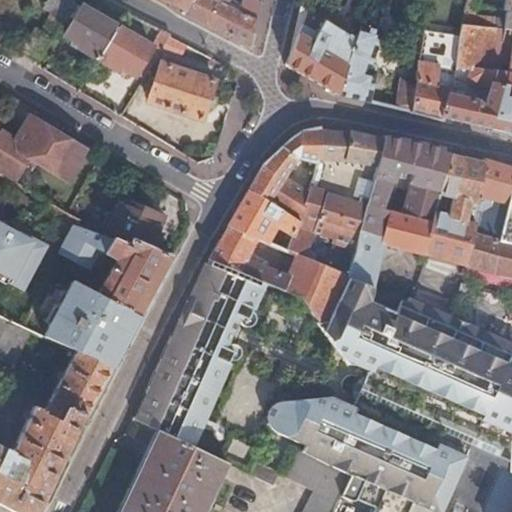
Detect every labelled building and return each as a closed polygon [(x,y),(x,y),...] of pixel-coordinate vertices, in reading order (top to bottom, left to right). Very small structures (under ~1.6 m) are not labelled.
[(65,14),(73,1),(73,0),(47,0),(43,8),(52,13),(41,32),(34,28),(19,55),(35,64),(65,14)] [(204,24),(249,47),(255,20),(259,2),(254,0),(242,0),(238,11),(227,4),(228,0),(163,0),(181,9),(180,12),(204,24)] [(347,15),(321,0),(300,0),(294,28),(290,49),(283,64),(335,94),(347,60),(355,39),(339,30),(347,15)] [(430,0),(415,82),(409,113),(425,116),(438,118),(439,117),(444,87),(445,80),(448,64),(453,38),(458,14),(460,0),(430,0)] [(448,64),(492,72),(493,70),(498,51),(491,50),(495,29),(489,28),(493,8),(486,7),(487,4),(480,2),(480,0),(460,0),(458,14),(453,38),(448,64)] [(511,0),(504,0),(503,11),(501,21),(500,24),(500,29),(511,32),(511,31),(511,0)] [(78,45),(97,57),(115,25),(73,1),(65,14),(73,19),(64,33),(79,43),(78,45)] [(347,60),(335,94),(335,95),(367,102),(375,71),(373,70),(374,65),(369,64),(380,33),(375,31),(384,9),(367,3),(355,39),(347,60)] [(119,66),(133,74),(138,65),(146,70),(157,51),(115,25),(97,57),(117,69),(119,66)] [(147,100),(200,117),(213,79),(159,62),(147,100)] [(511,97),(501,95),(503,86),(489,83),(492,72),(448,64),(445,80),(486,89),(483,106),(476,101),(468,100),(470,92),(444,87),(439,117),(464,122),(486,127),(511,132),(511,97)] [(511,74),(504,73),(493,70),(492,72),(489,83),(503,86),(501,95),(511,97),(511,74)] [(399,79),(395,109),(409,113),(415,82),(399,79)] [(122,117),(137,126),(150,105),(134,95),(122,117)] [(0,131),(0,173),(13,180),(27,157),(65,180),(84,150),(28,116),(14,140),(0,131)] [(316,164),(317,132),(318,129),(300,132),(287,141),(281,147),(260,166),(247,189),(247,190),(228,225),(256,236),(267,241),(274,225),(292,233),(295,225),(297,219),(307,191),(282,177),(295,158),(316,164)] [(351,250),(355,231),(354,231),(365,197),(371,178),(373,169),(383,139),(381,139),(375,138),(365,136),(346,132),(346,134),(317,132),(316,164),(316,169),(310,185),(307,191),(297,219),(295,225),(310,232),(301,255),(347,274),(351,250)] [(387,211),(397,213),(428,221),(431,210),(436,192),(447,152),(441,151),(442,146),(414,141),(382,135),(381,139),(383,139),(373,169),(371,178),(365,197),(354,231),(355,231),(377,238),(387,211)] [(482,162),(481,161),(478,161),(447,152),(436,192),(449,196),(448,200),(443,199),(441,207),(446,209),(444,214),(431,210),(428,221),(418,253),(460,264),(468,232),(471,222),(475,191),(482,162)] [(490,272),(511,276),(511,242),(497,239),(511,182),(511,167),(510,167),(481,159),(481,161),(482,162),(475,191),(471,222),(468,232),(460,264),(490,272)] [(511,242),(511,182),(497,239),(511,242)] [(41,197),(35,194),(25,214),(30,218),(31,217),(41,197)] [(129,239),(150,247),(162,217),(118,199),(103,235),(126,245),(129,239)] [(369,283),(370,283),(379,243),(418,253),(428,221),(397,213),(387,211),(377,238),(355,231),(351,250),(347,274),(369,283)] [(95,293),(137,315),(156,281),(169,256),(150,247),(129,239),(126,245),(103,235),(75,223),(78,219),(68,213),(65,218),(73,223),(57,252),(86,268),(97,249),(114,259),(95,293)] [(0,271),(8,275),(9,281),(21,288),(44,245),(17,230),(16,233),(3,226),(4,223),(0,220),(0,271)] [(256,236),(228,225),(222,235),(210,256),(241,270),(268,283),(282,290),(293,295),(318,317),(325,319),(347,274),(301,255),(294,252),(286,249),(284,248),(275,268),(247,257),(256,236)] [(155,432),(189,448),(227,367),(225,366),(226,364),(229,365),(233,364),(236,362),(237,358),(237,354),(234,350),(230,349),(225,350),(222,352),(216,349),(231,316),(238,319),(237,323),(238,327),(241,329),(245,330),(250,330),(252,327),(254,324),(254,321),(253,317),(250,314),(251,312),(253,313),(268,283),(241,270),(210,256),(198,276),(194,285),(200,288),(198,292),(193,290),(130,421),(155,432)] [(365,302),(369,283),(347,274),(325,319),(318,317),(332,339),(347,364),(350,368),(352,370),(359,365),(369,369),(364,382),(360,384),(356,386),(354,392),(353,397),(354,402),(349,415),(338,410),(338,403),(333,401),(328,400),(319,400),(281,402),(275,405),(272,407),(269,411),(268,415),(268,418),(268,422),(270,426),(272,430),(275,432),(308,448),(305,453),(348,476),(337,496),(351,503),(354,502),(355,502),(357,500),(375,507),(372,511),(482,511),(501,469),(492,465),(506,433),(511,427),(511,342),(406,297),(403,302),(398,300),(392,313),(365,302)] [(108,369),(137,315),(95,293),(71,280),(48,322),(41,337),(73,352),(90,359),(108,369)] [(511,319),(498,315),(492,330),(511,337),(511,319)] [(0,351),(2,352),(0,357),(13,364),(28,331),(0,317),(0,351)] [(0,504),(14,511),(38,511),(56,474),(83,416),(108,369),(90,359),(73,352),(45,404),(41,402),(40,404),(35,401),(11,451),(0,445),(0,504)] [(199,511),(222,464),(189,448),(155,432),(117,511),(199,511)] [(298,511),(329,511),(337,496),(348,476),(305,453),(294,447),(280,476),(309,490),(298,511)] [(269,486),(275,474),(251,463),(245,475),(269,486)]
